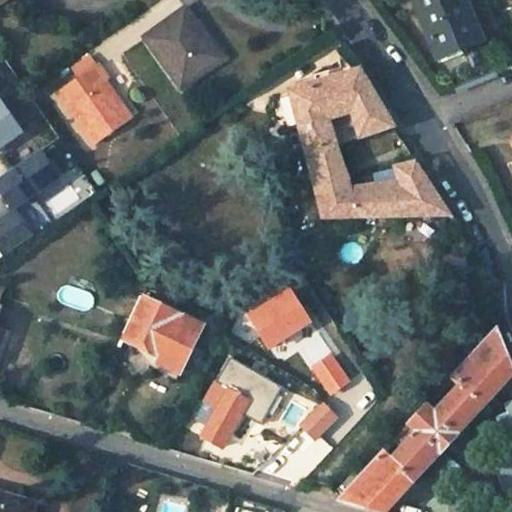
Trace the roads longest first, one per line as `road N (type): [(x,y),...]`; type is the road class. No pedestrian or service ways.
road 1 (unclassified): [(0,412),(334,511)]
road 2 (unclassified): [(332,0),(471,188),(511,277)]
